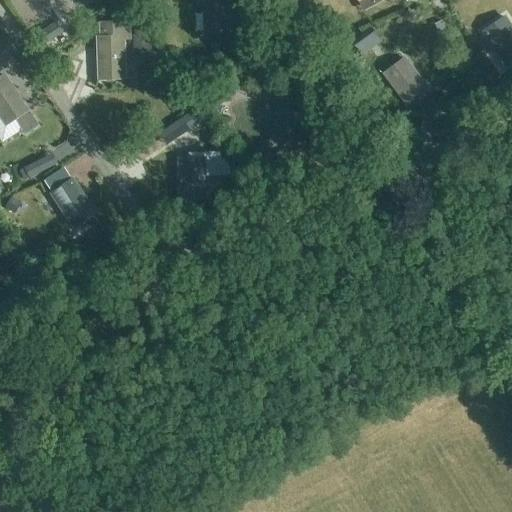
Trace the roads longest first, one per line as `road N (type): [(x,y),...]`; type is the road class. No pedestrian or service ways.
road 1 (unclassified): [(0,330),(392,161)]
road 2 (unclassified): [(392,161),(511,344)]
road 3 (residential): [(0,14),(108,178)]
road 4 (residential): [(392,161),(287,0)]
road 5 (residential): [(511,108),(392,161)]
